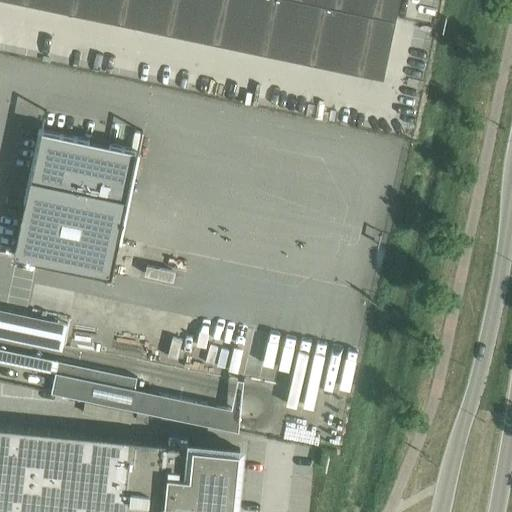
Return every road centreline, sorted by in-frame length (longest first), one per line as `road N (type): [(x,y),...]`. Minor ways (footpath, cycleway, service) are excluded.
road 1 (unknown): [(0,306),(137,337),(169,328),(184,309),(207,191),(188,160),(158,142),(0,102)]
road 2 (secondary): [(511,176),(486,345),(438,511)]
road 3 (unknown): [(0,346),(267,393)]
